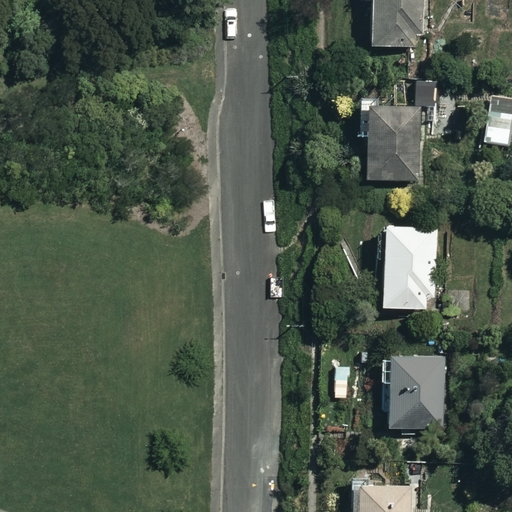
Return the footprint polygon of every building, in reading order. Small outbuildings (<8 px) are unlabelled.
[(418,0),(360,0),(360,39),(419,39),(418,0)] [(418,100),(355,100),(355,171),(418,172),(418,100)] [(431,221),(375,218),(371,300),(427,303),(431,221)] [(439,351),(374,351),(373,377),(378,377),(378,423),(439,423),(439,351)] [(404,511),(406,470),(342,469),(342,506),(348,506),(347,511),(404,511)]
